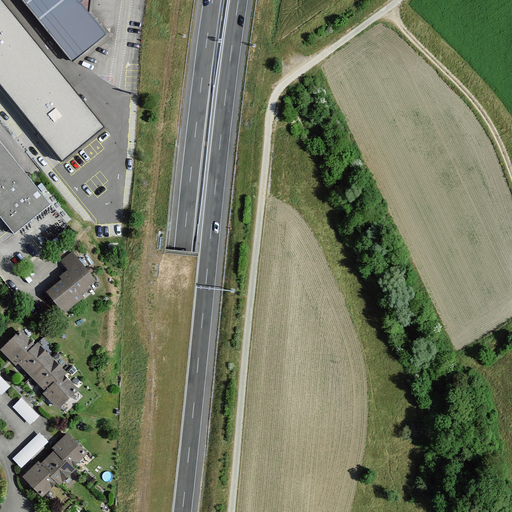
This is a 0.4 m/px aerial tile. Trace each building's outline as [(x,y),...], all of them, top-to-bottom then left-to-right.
[(21,0),(72,62),(106,34),(90,13),(90,0),(21,0)] [(0,1),(0,88),(63,167),(104,130),(0,1)] [(0,141),(0,217),(17,239),(55,209),(0,141)] [(72,277),(50,295),(67,317),(101,286),(73,250),(61,261),(72,277)] [(22,332),(4,352),(19,367),(39,347),(22,332)] [(68,378),(39,347),(19,367),(48,395),(68,378)] [(0,390),(3,394),(13,385),(0,371),(0,390)] [(83,395),(68,378),(48,395),(62,412),(83,395)] [(23,467),(50,441),(41,431),(14,457),(23,467)] [(89,454),(69,431),(54,444),(76,466),(89,454)] [(59,483),(76,466),(54,444),(36,460),(56,478),(59,483)] [(56,478),(36,460),(21,476),(40,494),(56,478)]
